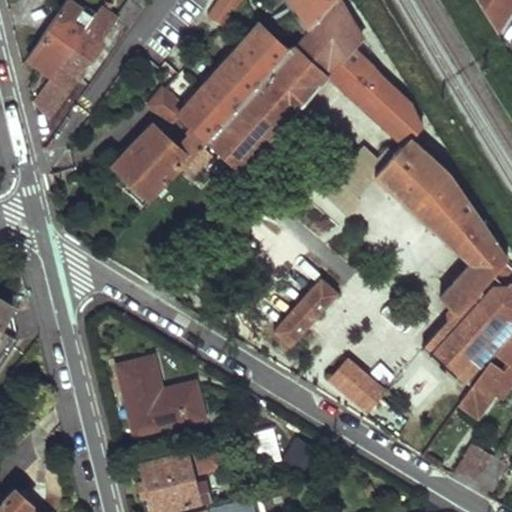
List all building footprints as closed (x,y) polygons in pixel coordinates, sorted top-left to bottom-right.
[(126,0),(117,14),(100,2),(88,18),(49,75),(33,99),(47,118),(102,40),(100,39),(115,17),(128,26),(145,2),(142,0),(126,0)] [(206,140),(333,0),(290,0),(291,1),(264,30),(255,19),(171,111),(188,125),(206,140)] [(222,29),(241,0),(216,0),(204,18),(222,29)] [(361,34),(347,0),(333,0),(206,140),(240,169),(328,72),(407,142),(412,137),(428,122),(412,103),(368,63),(385,46),(379,36),(361,55),(350,46),(361,34)] [(511,0),(478,0),(497,30),(511,5),(511,0)] [(72,12),(62,6),(26,58),(49,75),(88,18),(76,7),(72,12)] [(206,140),(188,125),(170,144),(149,124),(113,163),(148,195),(185,156),(187,160),(206,140)] [(473,383),(511,330),(511,268),(510,266),(473,208),(481,204),(469,185),(460,190),(446,169),(412,137),(407,142),(395,155),(377,175),(473,261),(441,295),(454,305),(450,309),(450,313),(452,316),(424,348),(461,380),(463,375),(473,383)] [(377,175),(395,155),(387,148),(377,159),(364,147),(336,175),(337,177),(324,191),(349,212),(362,199),(358,195),(377,175)] [(340,294),(322,278),(274,330),(292,346),(340,294)] [(0,300),(0,299),(0,318),(4,313),(9,316),(7,304),(0,300)] [(511,330),(473,383),(461,400),(479,414),(495,392),(504,398),(511,386),(511,330)] [(203,415),(193,378),(160,386),(152,354),(120,362),(136,432),(203,415)] [(386,392),(348,360),(330,379),(367,412),(371,407),(378,417),(392,401),(383,395),(386,392)] [(276,426),(255,430),(263,461),(283,455),(276,426)] [(217,466),(211,444),(139,462),(149,509),(199,499),(190,473),(217,466)] [(475,482),(491,457),(474,446),(459,471),(475,482)] [(506,466),(491,457),(475,482),(491,491),(506,466)] [(28,505),(10,489),(0,500),(0,511),(26,511),(23,509),(28,505)]
